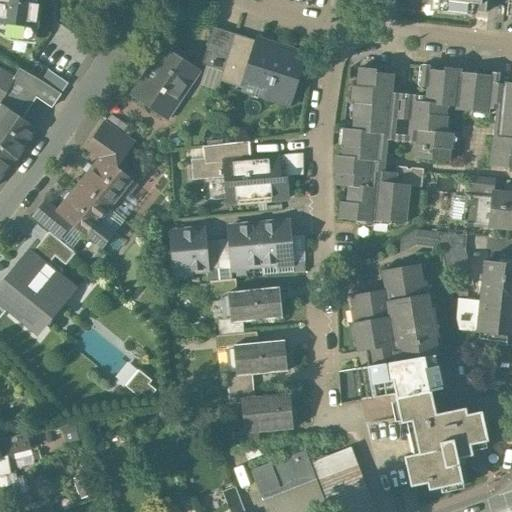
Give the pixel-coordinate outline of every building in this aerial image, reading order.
[(29,0),(0,0),(0,15),(21,15),(29,15),(29,0)] [(400,0),(398,20),(434,25),(438,0),(400,0)] [(234,34),(214,27),(202,64),(222,71),(234,34)] [(255,40),(234,34),(222,71),(243,78),(255,40)] [(299,55),(255,40),(243,78),(268,86),(265,95),(284,101),(299,55)] [(165,49),(158,61),(156,61),(154,62),(153,63),(152,65),(152,66),(153,68),(135,96),(162,113),(173,96),(178,100),(198,70),(165,49)] [(75,73),(55,60),(48,71),(67,84),(75,73)] [(396,172),(371,169),(372,160),(376,160),(379,133),(387,133),(393,74),(375,73),(375,69),(357,67),(355,86),(350,85),(348,101),(352,102),(351,118),(352,118),(351,128),(342,127),(340,144),(342,144),(340,155),(336,155),(336,156),(333,183),(350,185),(348,201),(341,200),(339,217),(358,219),(357,221),(374,222),(374,219),(390,221),(390,220),(405,222),(410,186),(410,185),(395,183),(396,172)] [(443,71),(428,69),(428,70),(429,71),(427,85),(419,84),(418,86),(426,87),(424,101),(400,98),(398,118),(409,119),(408,128),(416,129),(445,132),(447,115),(445,115),(446,105),(455,106),(455,109),(469,111),(469,113),(488,115),(489,102),(502,104),(498,137),(493,137),(490,165),(511,167),(511,82),(504,82),(504,84),(491,82),(492,75),(460,72),(460,69),(443,67),(443,71)] [(14,77),(0,68),(0,94),(5,97),(6,95),(16,78),(14,77)] [(41,81),(19,68),(14,77),(16,78),(6,95),(26,106),(34,95),(32,94),(41,81)] [(67,84),(48,71),(41,81),(32,94),(34,95),(51,107),(61,93),(67,84)] [(35,131),(0,103),(0,148),(15,160),(35,131)] [(134,142),(104,121),(87,147),(102,157),(103,156),(116,167),(120,161),(121,162),(134,142)] [(445,132),(416,129),(412,157),(448,161),(449,149),(451,149),(453,133),(445,132)] [(248,142),(202,147),(203,158),(204,165),(223,164),(222,161),(250,158),(248,142)] [(0,177),(15,160),(0,148),(0,177)] [(116,167),(103,156),(102,157),(80,184),(109,207),(131,179),(136,174),(121,162),(120,161),(116,167)] [(250,158),(222,161),(224,176),(226,204),(289,199),(287,177),(281,177),(278,156),(250,158)] [(203,158),(191,159),(192,171),(204,170),(205,170),(204,165),(203,158)] [(223,164),(204,165),(205,170),(204,170),(205,178),(224,176),(223,164)] [(423,169),(397,166),(396,172),(395,183),(410,185),(410,186),(421,187),(423,169)] [(495,179),(472,176),(471,184),(467,184),(465,194),(492,197),(492,193),(493,193),(495,179)] [(131,179),(109,207),(114,212),(137,184),(131,179)] [(80,184),(58,211),(91,239),(103,224),(98,220),(109,207),(80,184)] [(511,194),(493,193),(492,193),(492,197),(489,225),(490,225),(511,227),(511,194)] [(492,197),(465,194),(462,225),(489,227),(490,225),(489,225),(492,197)] [(61,221),(41,205),(32,216),(52,233),(61,221)] [(288,222),(258,225),(262,265),(291,262),(290,244),(292,244),(291,230),(288,230),(288,222)] [(258,225),(226,228),(227,242),(229,242),(232,268),(262,265),(258,225)] [(23,227),(10,243),(28,257),(37,246),(41,242),(23,227)] [(202,230),(171,233),(172,240),(170,241),(171,255),(173,255),(175,273),(206,270),(202,230)] [(466,235),(437,231),(447,277),(471,272),(465,249),(466,235)] [(31,260),(0,296),(0,301),(21,319),(43,291),(48,295),(68,272),(37,246),(28,257),(31,260)] [(511,265),(484,262),(480,303),(477,332),(501,335),(501,336),(511,336),(511,265)] [(418,265),(381,271),(384,290),(350,296),(355,322),(352,323),(356,352),(370,350),(373,367),(435,357),(438,356),(427,295),(424,296),(421,283),(418,265)] [(236,292),(235,279),(209,282),(211,296),(228,294),(228,293),(236,292)] [(236,292),(228,293),(228,294),(231,323),(233,323),(232,322),(280,318),(280,319),(281,319),(278,287),(277,288),(236,292)] [(480,303),(459,301),(456,320),(459,331),(477,332),(480,303)] [(257,332),(215,336),(216,349),(233,347),(233,346),(258,344),(257,332)] [(258,344),(233,346),(233,347),(236,376),(238,376),(238,375),(240,375),(252,374),(285,371),(285,372),(287,372),(284,341),(282,342),(258,344)] [(373,367),(363,368),(366,384),(362,384),(365,401),(394,396),(395,400),(430,393),(442,390),(435,357),(373,367)] [(252,374),(240,375),(242,387),(253,386),(252,374)] [(253,386),(242,387),(243,398),(254,398),(253,386)] [(430,393),(395,400),(400,423),(411,421),(434,416),(430,393)] [(243,398),(240,399),(244,432),(244,434),(258,432),(290,429),(290,430),(292,429),(289,394),(287,394),(287,395),(254,398),(243,398)] [(434,416),(411,421),(418,455),(403,458),(409,487),(427,483),(428,490),(462,483),(457,460),(472,457),(469,446),(487,443),(481,413),(466,416),(465,410),(434,416)] [(244,432),(232,434),(233,446),(259,444),(258,432),(244,434),(244,432)] [(27,433),(0,439),(0,453),(0,454),(1,454),(1,453),(28,447),(29,447),(30,447),(27,433)] [(303,451),(270,464),(269,464),(250,471),(261,499),(313,478),(303,451)] [(244,511),(235,486),(222,492),(230,511),(244,511)] [(187,511),(183,500),(172,505),(174,511),(187,511)]
